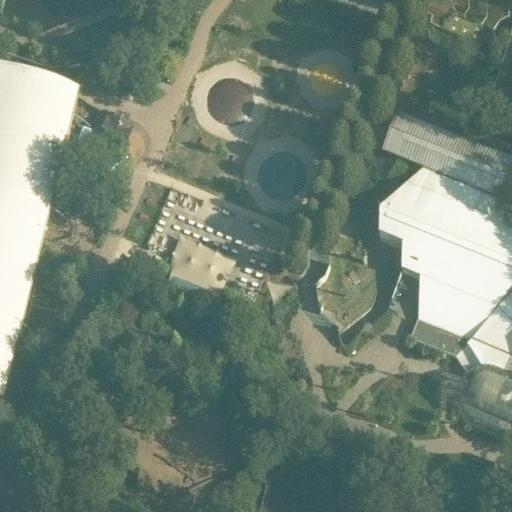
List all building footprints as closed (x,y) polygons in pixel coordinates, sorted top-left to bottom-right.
[(444,27),(441,36),(481,51),(483,45),(484,41),(480,33),(478,28),(466,28),(463,22),(455,21),(444,27)] [(113,55),(113,53),(91,55),(92,59),(92,64),(92,66),(114,64),(113,61),(113,55)] [(0,405),(3,407),(5,399),(31,293),(39,261),(63,159),(77,102),(0,83),(0,405)] [(378,225),(377,246),(401,255),(401,280),(418,287),(418,288),(416,325),(455,341),(451,350),(460,353),(464,344),(470,347),(511,299),(511,212),(442,184),(444,182),(442,180),(511,208),(511,164),(474,149),(449,139),(413,124),(398,118),(396,123),(394,127),(391,137),(387,145),(383,156),(423,173),(435,178),(432,180),(421,176),(378,225)] [(102,134),(97,146),(123,155),(133,129),(107,119),(102,134)] [(357,174),(353,172),(352,172),(348,179),(349,180),(354,182),(357,174)] [(236,263),(183,242),(170,275),(172,275),(223,296),(236,263)] [(218,292),(172,274),(169,283),(166,289),(212,307),(215,300),(218,292)] [(416,325),(409,345),(455,363),(460,371),(465,380),(466,380),(464,382),(462,384),(460,386),(458,389),(457,391),(456,394),(455,397),(455,400),(455,403),(455,406),(455,409),(456,412),(457,414),(458,417),(460,419),(461,422),(463,424),(465,426),(468,427),(470,429),(473,430),(511,446),(511,299),(470,347),(464,344),(460,353),(451,350),(455,341),(416,325)] [(150,317),(136,349),(151,356),(157,343),(201,363),(205,355),(221,362),(228,345),(186,327),(184,332),(150,317)] [(302,511),(306,500),(307,492),(269,483),(262,511),(302,511)]
